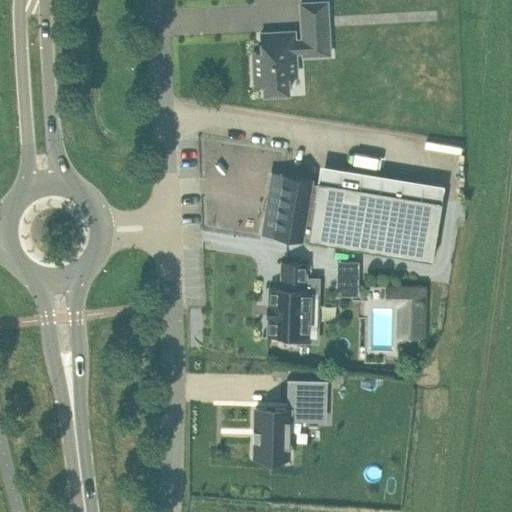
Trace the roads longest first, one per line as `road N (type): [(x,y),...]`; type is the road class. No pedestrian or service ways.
road 1 (track): [(465,511),(511,173)]
road 2 (unclassified): [(169,511),(169,226)]
road 3 (unclassified): [(169,226),(158,0)]
road 4 (secondary): [(23,0),(22,192)]
road 5 (secondary): [(66,184),(41,0)]
road 6 (secondary): [(33,275),(73,409)]
road 7 (secondary): [(73,409),(76,274)]
